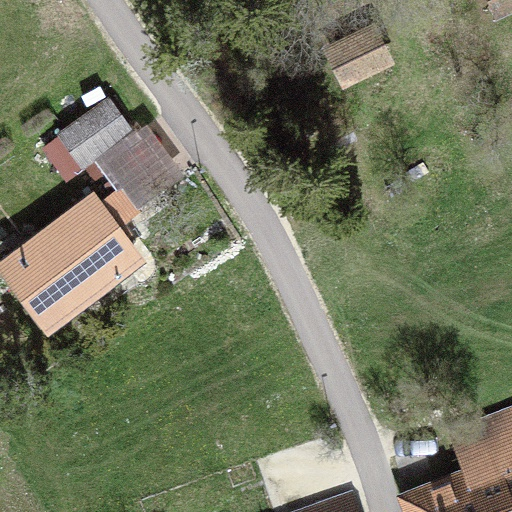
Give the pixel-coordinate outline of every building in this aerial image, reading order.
[(511,0),(493,0),(498,11),(511,4),(511,0)] [(372,29),(331,48),(346,80),(387,61),(372,29)] [(129,129),(108,100),(62,134),(83,163),(129,129)] [(94,199),(16,258),(57,313),(135,255),(114,226),(136,210),(119,188),(97,204),(94,199)] [(469,476),(410,498),(415,511),(511,511),(511,408),(452,432),(469,476)] [(359,511),(353,493),(303,511),(359,511)]
